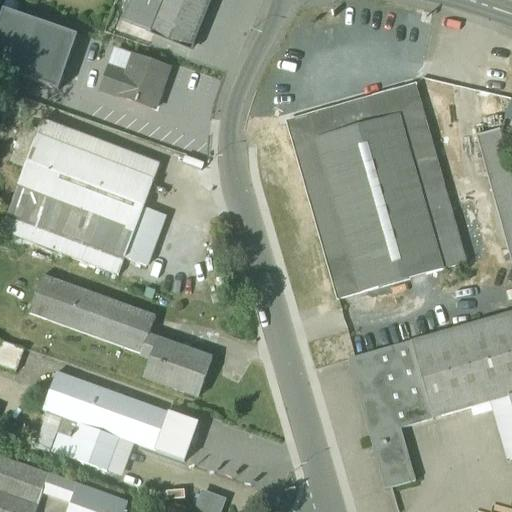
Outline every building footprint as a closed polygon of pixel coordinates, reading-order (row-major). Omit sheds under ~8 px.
[(162,0),(131,0),(122,23),(149,34),(162,0)] [(211,0),(162,0),(149,34),(191,51),(211,0)] [(75,37),(9,13),(0,39),(0,62),(59,83),(75,37)] [(169,69),(135,57),(129,74),(120,100),(154,112),(169,69)] [(129,74),(112,69),(103,94),(120,100),(129,74)] [(415,88),(288,124),(338,301),(466,265),(415,88)] [(160,167),(42,123),(35,142),(153,186),(160,167)] [(511,262),(511,175),(500,133),(477,139),(511,262)] [(153,186),(35,142),(8,216),(125,260),(144,210),(153,186)] [(165,218),(144,210),(125,260),(146,268),(165,218)] [(125,260),(8,216),(1,233),(119,278),(125,260)] [(156,319),(43,278),(29,316),(141,356),(141,358),(150,361),(156,344),(148,341),(156,319)] [(511,313),(410,343),(432,421),(510,399),(511,398),(511,313)] [(24,351),(1,343),(0,347),(0,368),(16,374),(24,351)] [(410,343),(378,353),(400,430),(432,421),(410,343)] [(187,355),(156,344),(150,361),(145,377),(175,388),(174,391),(198,399),(212,361),(188,352),(187,355)] [(378,353),(354,360),(390,489),(415,482),(400,430),(378,353)] [(190,423),(99,390),(57,375),(43,413),(84,427),(79,442),(58,434),(51,454),(107,473),(119,439),(177,461),(190,423)] [(77,488),(0,460),(0,511),(36,511),(43,494),(71,504),(77,488)] [(108,499),(77,488),(71,504),(68,511),(125,511),(126,511),(106,504),(108,499)] [(191,511),(219,511),(224,499),(199,491),(191,511)]
